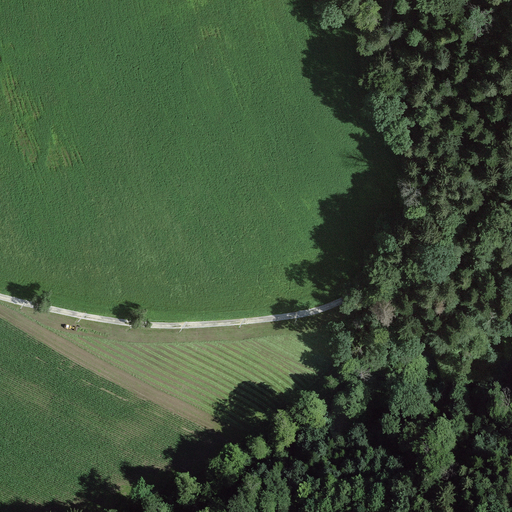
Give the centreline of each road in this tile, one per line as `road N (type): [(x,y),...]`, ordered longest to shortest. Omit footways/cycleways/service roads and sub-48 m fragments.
road 1 (track): [(344,302),(308,314),(161,327),(0,298)]
road 2 (track): [(390,0),(393,78),(425,194),(392,259)]
road 3 (track): [(344,302),(511,162)]
